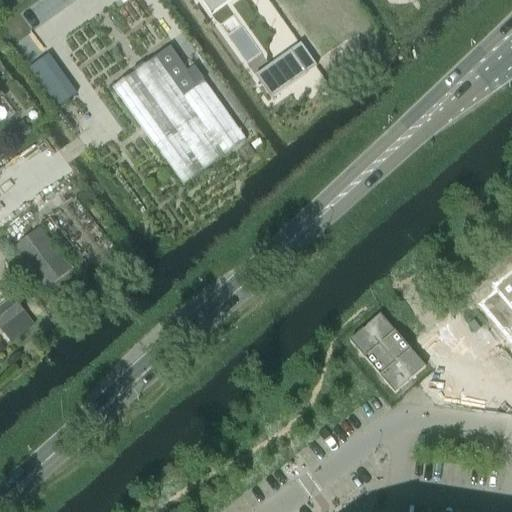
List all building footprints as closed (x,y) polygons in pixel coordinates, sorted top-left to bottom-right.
[(170,48),(115,86),(185,185),(246,142),(203,82),(204,82),(194,68),(188,72),(187,72),(170,48)] [(281,73),(261,87),(271,100),(306,75),(290,52),(274,63),(281,73)] [(39,228),(13,249),(46,291),(72,270),(39,228)] [(495,291),(479,304),(511,343),(511,270),(492,287),(495,291)] [(0,329),(11,343),(34,325),(13,298),(0,308),(0,329)] [(394,395),(425,368),(380,316),(349,342),(394,395)] [(473,321),(467,326),(471,331),(474,334),(480,329),(477,326),(473,321)]
